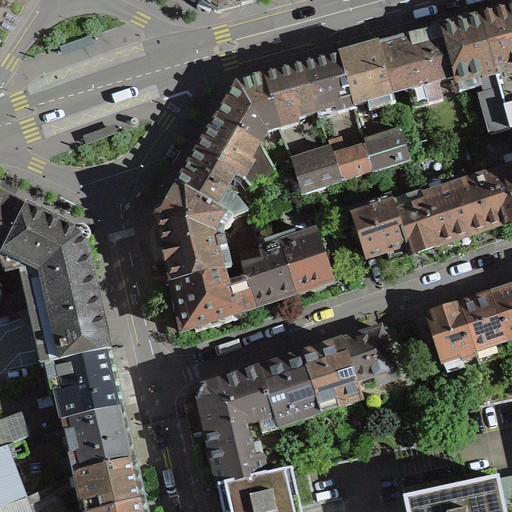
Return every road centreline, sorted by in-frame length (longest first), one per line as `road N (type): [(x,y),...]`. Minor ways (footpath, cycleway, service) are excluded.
road 1 (residential): [(511,258),(154,377)]
road 2 (secondary): [(410,0),(184,62)]
road 3 (residential): [(108,183),(154,377)]
road 4 (secondary): [(184,62),(0,124)]
road 5 (residential): [(108,183),(130,168),(166,119),(184,62)]
road 6 (residential): [(154,377),(187,511)]
